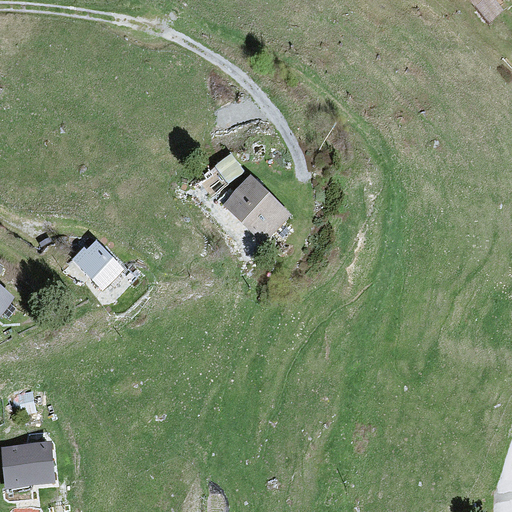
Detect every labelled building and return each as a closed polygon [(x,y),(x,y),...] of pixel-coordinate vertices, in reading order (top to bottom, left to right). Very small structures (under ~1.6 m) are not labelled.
[(232,177),(243,164),(231,153),(219,165),(232,177)] [(310,217),(265,178),(236,211),(282,250),(310,217)] [(121,251),(99,274),(121,294),(142,272),(121,251)] [(0,336),(30,300),(0,275),(0,336)] [(70,448),(21,453),(25,492),(74,487),(70,448)]
